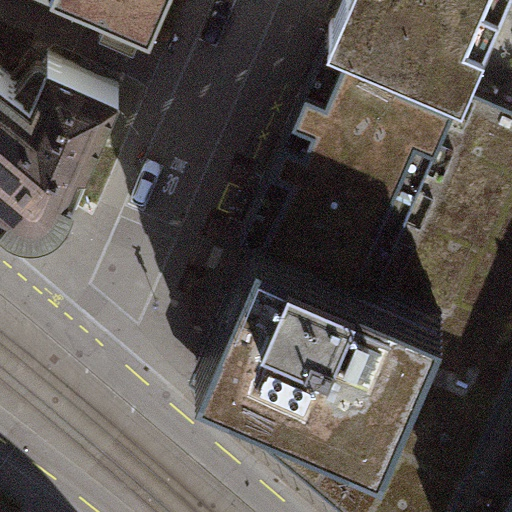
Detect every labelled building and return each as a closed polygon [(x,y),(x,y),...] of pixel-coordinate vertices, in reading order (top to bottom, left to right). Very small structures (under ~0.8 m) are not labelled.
[(120,0),(150,13),(155,0),(120,0)] [(499,0),(340,0),(330,26),(459,81),(464,83),(464,82),(499,0)] [(240,223),(254,229),(196,363),(286,402),(383,443),(443,303),(376,274),(459,81),(330,26),(326,24),(240,223)] [(0,64),(0,209),(6,214),(14,219),(24,221),(37,221),(51,216),(62,207),(67,197),(69,198),(120,81),(49,50),(31,90),(0,64)] [(410,511),(450,511),(511,369),(511,102),(464,82),(464,83),(459,81),(376,274),(443,303),(383,443),(286,402),(276,424),(364,462),(353,487),(410,511)]
